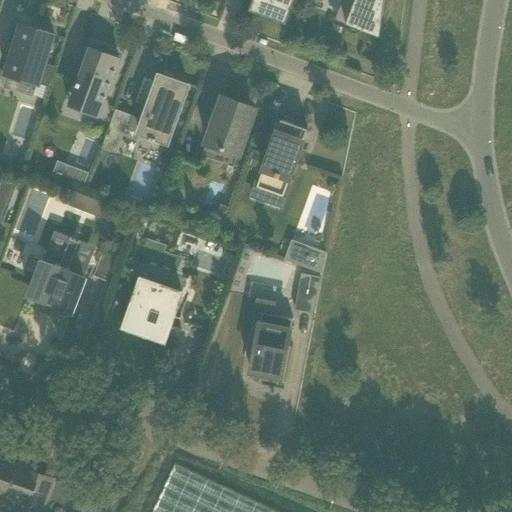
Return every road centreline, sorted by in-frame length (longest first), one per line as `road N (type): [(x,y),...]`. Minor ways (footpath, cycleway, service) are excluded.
road 1 (residential): [(391,511),(0,376)]
road 2 (unclassified): [(407,110),(321,71),(114,0)]
road 3 (unclassified): [(511,265),(480,165),(478,127)]
road 4 (residential): [(478,127),(495,0)]
